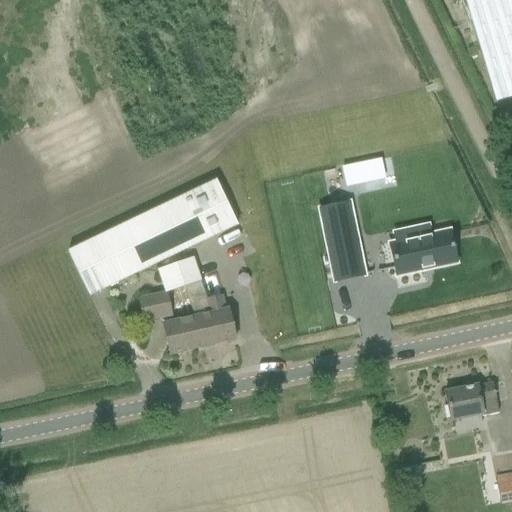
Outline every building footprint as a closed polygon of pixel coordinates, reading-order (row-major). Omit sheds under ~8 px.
[(511,98),(511,0),(464,0),(495,103),(511,98)] [(478,56),(474,47),(465,51),(469,60),(478,56)] [(237,226),(215,182),(67,252),(89,297),(237,226)] [(349,202),(318,209),(334,283),(366,275),(349,202)] [(411,238),(389,243),(396,277),(457,263),(450,230),(430,234),(428,225),(409,229),(411,238)] [(158,271),(165,294),(166,296),(168,295),(185,289),(193,317),(194,318),(198,317),(205,347),(235,341),(228,311),(224,312),(221,297),(206,300),(192,259),(158,271)] [(166,296),(165,294),(138,300),(143,322),(161,318),(169,355),(205,347),(198,317),(194,318),(193,317),(174,322),(168,295),(166,296)] [(498,415),(493,387),(492,385),(477,388),(476,387),(444,393),(450,422),(482,415),(482,418),(498,415)] [(511,476),(496,479),(501,506),(511,503),(511,476)]
